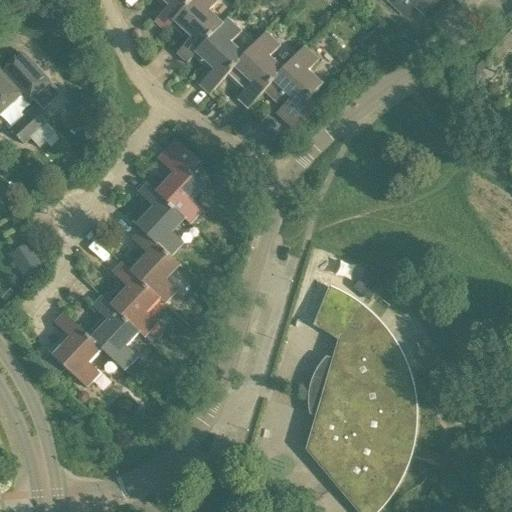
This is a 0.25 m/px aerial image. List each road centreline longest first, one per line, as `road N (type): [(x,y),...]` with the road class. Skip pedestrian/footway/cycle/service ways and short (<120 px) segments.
road 1 (tertiary): [(284,182),(211,405),(178,453),(131,485)]
road 2 (tertiary): [(500,0),(331,131),(284,182)]
road 3 (residential): [(60,249),(158,95)]
road 4 (residential): [(284,182),(158,95)]
road 5 (primary): [(44,499),(37,452),(0,367)]
